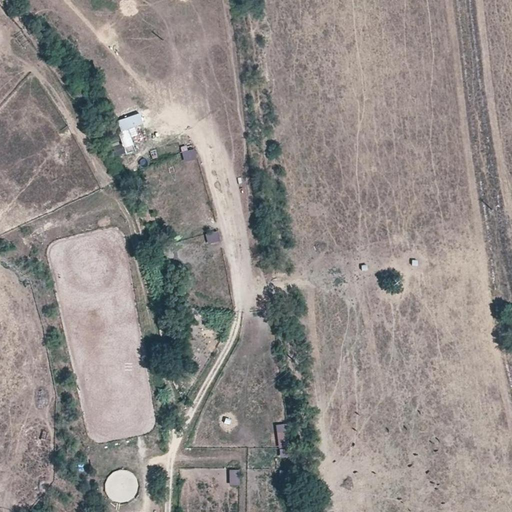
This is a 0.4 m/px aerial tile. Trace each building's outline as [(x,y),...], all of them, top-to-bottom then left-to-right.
[(132,142),(139,140),(135,126),(143,125),(139,113),(116,119),(125,153),(134,151),(132,142)] [(181,153),(185,162),(196,157),(192,148),(181,153)] [(207,243),(220,240),(218,231),(205,234),(207,243)] [(276,424),(278,457),(293,456),(292,423),(276,424)] [(228,484),(238,484),(239,469),(228,469),(228,484)]
